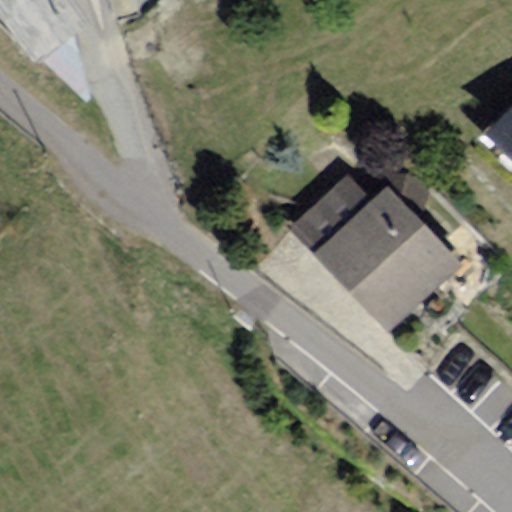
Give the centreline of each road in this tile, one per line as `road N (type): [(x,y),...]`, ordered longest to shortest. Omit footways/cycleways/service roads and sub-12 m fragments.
road 1 (residential): [(511,511),(128,205),(0,85)]
road 2 (unknown): [(128,205),(129,154),(88,0)]
